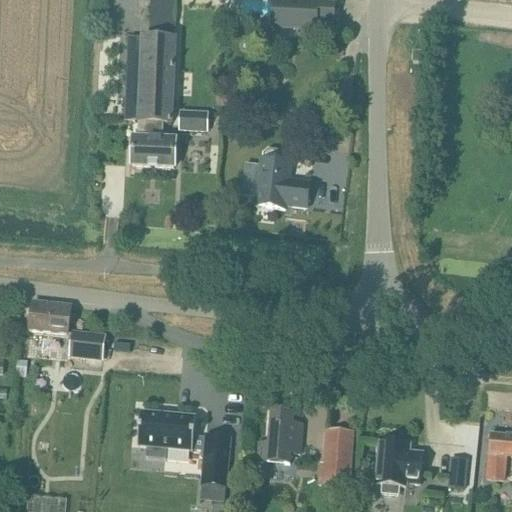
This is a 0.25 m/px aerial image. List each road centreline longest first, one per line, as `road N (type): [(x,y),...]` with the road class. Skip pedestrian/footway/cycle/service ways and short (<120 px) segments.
road 1 (tertiary): [(0,286),(321,324),(378,316)]
road 2 (unclassified): [(378,316),(376,0)]
road 3 (tertiary): [(378,316),(435,336),(511,344)]
